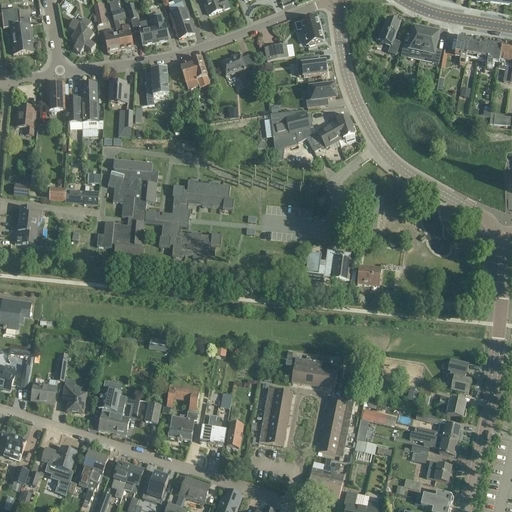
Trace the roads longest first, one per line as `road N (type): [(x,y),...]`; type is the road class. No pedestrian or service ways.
road 1 (residential): [(287,507),(0,408)]
road 2 (residential): [(494,234),(484,217),(412,178),(379,147),(345,73),(335,4)]
road 3 (residential): [(61,73),(186,54),(335,4)]
road 4 (residential): [(465,511),(496,359)]
road 5 (residential): [(299,452),(289,441),(297,400),(308,392),(322,405),(306,452)]
road 6 (residential): [(496,359),(506,261),(494,234)]
